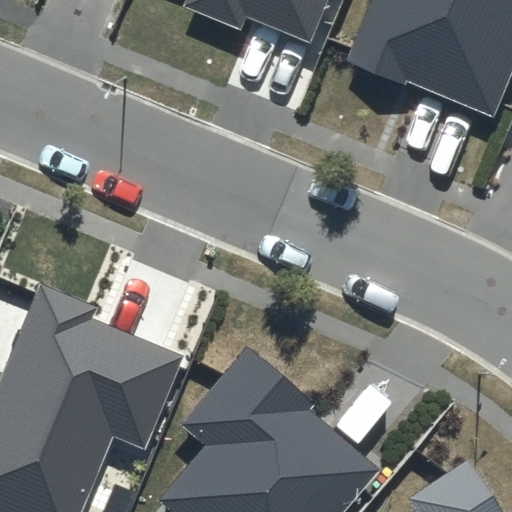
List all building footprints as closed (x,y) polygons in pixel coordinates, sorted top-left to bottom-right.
[(185,0),(183,5),(240,28),(246,14),(309,40),(324,0),(185,0)] [(511,70),(511,0),(371,0),(349,54),(408,78),(409,75),(495,110),(511,70)] [(98,309),(40,286),(0,383),(0,511),(82,511),(113,438),(145,451),(183,358),(93,322),(98,309)] [(314,406),(248,348),(183,423),(208,445),(160,500),(174,511),(341,511),(378,470),(310,411),(314,406)] [(501,511),(467,462),(410,500),(418,511),(416,511),(501,511)]
